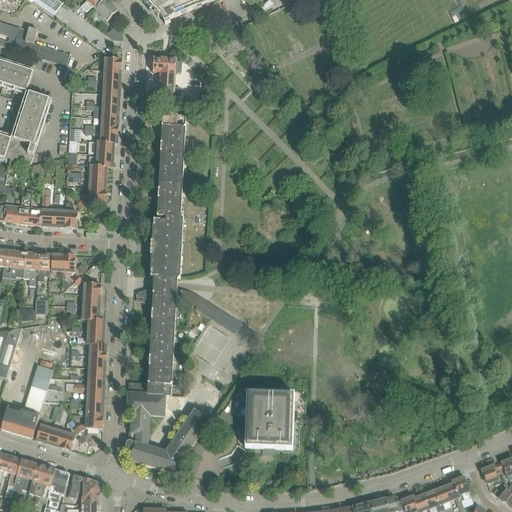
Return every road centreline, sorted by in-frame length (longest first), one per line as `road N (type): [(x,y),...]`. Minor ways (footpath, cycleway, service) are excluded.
road 1 (unclassified): [(124,244),(135,26),(123,0)]
road 2 (unclassified): [(115,477),(124,244)]
road 3 (unclassified): [(242,505),(349,497),(466,457)]
road 4 (unclassified): [(115,477),(194,501),(242,505)]
road 5 (unclassified): [(124,244),(0,235)]
road 6 (unclassified): [(0,442),(115,477)]
